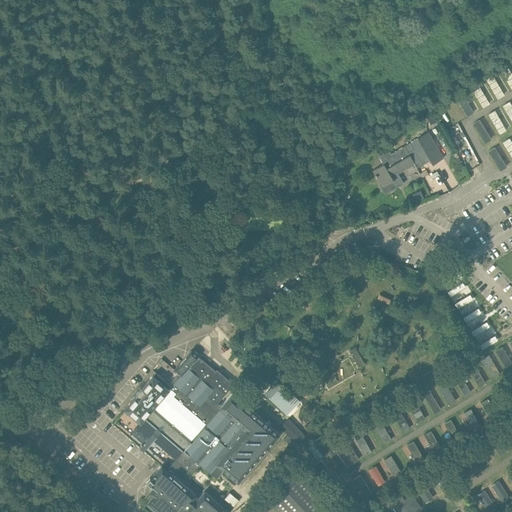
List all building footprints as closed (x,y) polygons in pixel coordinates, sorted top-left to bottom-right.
[(496,96),(511,88),(511,65),(483,79),(486,87),(491,84),(496,96)] [(511,118),(511,102),(510,100),(502,104),(511,118)] [(496,108),(489,113),(500,133),(508,129),(496,108)] [(434,114),(432,111),(426,115),(431,124),(438,121),(436,119),(433,115),(434,114)] [(486,142),(492,138),(480,118),(474,122),(486,142)] [(414,162),(417,167),(431,160),(432,163),(443,157),(428,131),(391,152),(389,148),(378,154),(383,163),(373,169),(375,173),(376,175),(382,185),(393,179),(395,184),(402,180),(397,172),(414,162)] [(489,150),(500,170),(509,165),(497,145),(489,150)] [(473,178),(484,172),(479,164),(469,171),(473,178)] [(492,377),(511,369),(511,362),(505,346),(483,355),(492,377)] [(365,364),(355,347),(349,351),(350,352),(354,359),(359,367),(365,364)] [(248,470),(273,441),(280,433),(232,392),(221,405),(218,402),(234,383),(218,369),(216,370),(191,348),(173,369),(177,372),(168,383),(164,379),(155,371),(123,408),(140,422),(145,416),(157,426),(153,431),(155,433),(158,435),(162,430),(184,450),(168,469),(166,469),(161,465),(150,478),(157,483),(145,496),(150,500),(147,502),(158,511),(229,511),(230,511),(204,489),(193,503),(191,502),(197,495),(174,474),(183,465),(193,474),(202,465),(210,472),(216,478),(224,469),(241,484),(251,473),(248,470)] [(470,373),(481,384),(488,378),(478,367),(470,373)] [(445,380),(439,384),(450,404),(471,392),(462,375),(455,379),(461,390),(453,394),(445,380)] [(300,401),(283,384),(272,385),(264,393),(287,415),(300,401)] [(415,400),(403,408),(408,416),(399,421),(404,429),(411,425),(413,429),(428,420),(415,400)] [(454,439),(463,435),(455,417),(446,422),(454,439)] [(386,443),(393,439),(383,422),(376,426),(386,443)] [(362,432),(356,436),(367,454),(373,450),(362,432)] [(323,455),(312,441),(298,452),(309,466),(323,455)] [(335,446),(327,451),(340,470),(358,458),(355,453),(349,457),(346,453),(350,450),(348,446),(339,452),(335,446)] [(393,454),(386,458),(392,473),(400,470),(393,454)] [(370,468),(378,486),(387,482),(378,464),(370,468)] [(335,511),(296,473),(268,500),(279,511),(335,511)] [(364,494),(372,490),(363,473),(355,477),(364,494)] [(258,482),(249,495),(254,499),(263,486),(258,482)] [(399,510),(396,511),(411,511),(420,507),(412,495),(404,499),(401,495),(397,498),(400,502),(395,506),(399,510)]
